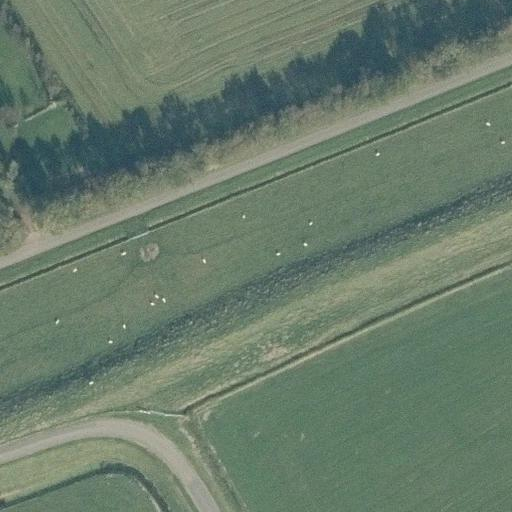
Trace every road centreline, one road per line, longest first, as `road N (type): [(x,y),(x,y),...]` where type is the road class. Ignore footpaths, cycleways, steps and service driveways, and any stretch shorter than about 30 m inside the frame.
road 1 (unclassified): [(0,275),(511,66)]
road 2 (unclassified): [(177,511),(123,466),(75,465),(0,484)]
